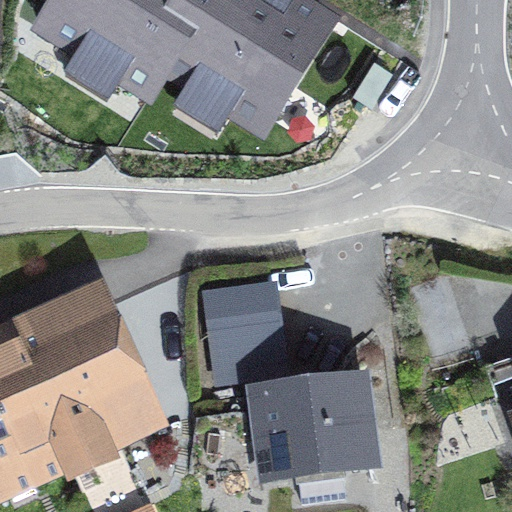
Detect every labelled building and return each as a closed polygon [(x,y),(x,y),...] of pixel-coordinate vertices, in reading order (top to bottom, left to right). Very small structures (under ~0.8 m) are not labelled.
[(287,0),(61,0),(42,31),(149,99),(165,73),(260,133),(328,25),(287,0)] [(393,76),(375,64),(353,99),(371,111),(393,76)] [(0,502),(152,434),(97,312),(19,348),(11,330),(0,334),(0,502)] [(212,331),(218,381),(278,373),(271,323),(212,331)] [(511,422),(511,360),(486,369),(505,425),(511,422)] [(256,395),(267,477),(371,463),(360,382),(256,395)] [(131,511),(158,511),(156,503),(131,511)]
